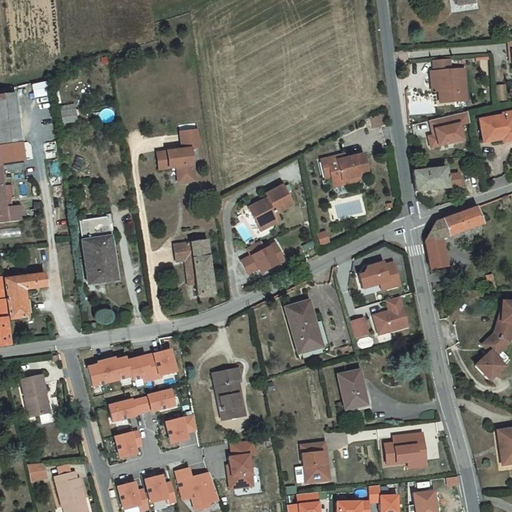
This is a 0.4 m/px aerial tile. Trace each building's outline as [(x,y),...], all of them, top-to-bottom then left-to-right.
[(511,39),(501,40),(504,55),(507,55),(508,71),(511,70),(511,39)] [(434,58),(435,69),(431,69),(433,84),(440,84),(440,89),(441,101),(457,99),(462,93),(460,78),(466,77),(465,66),(451,67),(450,57),(434,58)] [(462,93),(457,99),(468,98),(466,77),(460,78),(462,93)] [(0,99),(0,151),(18,148),(11,97),(0,99)] [(78,121),(76,109),(63,111),(64,123),(78,121)] [(482,142),(501,137),(499,133),(511,129),(511,115),(510,109),(499,112),(500,115),(477,121),(482,142)] [(465,111),(428,120),(431,130),(433,130),(434,135),(432,135),(427,136),(429,147),(461,139),(457,124),(468,121),(465,111)] [(374,128),(387,124),(384,114),(371,118),(374,128)] [(511,138),(511,129),(499,133),(501,137),(501,142),(511,138)] [(188,149),(155,153),(157,169),(174,167),(176,182),(192,180),(188,149)] [(335,159),(326,161),(330,179),(332,192),(343,189),(341,182),(356,179),(364,178),(361,158),(336,164),(335,159)] [(321,182),(330,179),(326,161),(318,163),(321,182)] [(2,166),(0,165),(0,225),(22,224),(21,207),(8,209),(2,166)] [(412,174),(415,190),(463,182),(461,170),(445,173),(443,165),(411,170),(412,174)] [(358,185),(356,179),(341,182),(343,189),(358,185)] [(291,205),(282,186),(265,195),(268,201),(259,205),(258,203),(248,209),(257,228),(266,223),(267,226),(278,219),(275,213),(291,205)] [(422,241),(428,269),(446,265),(440,236),(480,220),(474,205),(451,213),(433,219),(422,241)] [(114,273),(106,220),(77,225),(86,286),(101,284),(99,274),(114,273)] [(290,236),(281,240),(289,259),(298,255),(290,236)] [(258,243),(245,250),(250,258),(239,264),(246,276),(256,270),(259,275),(276,266),(272,259),(275,258),(270,248),(263,251),(258,243)] [(176,265),(183,263),(193,262),(193,288),(196,297),(213,294),(208,244),(176,249),(176,265)] [(274,245),(270,248),(275,258),(272,259),(276,266),(283,262),(274,245)] [(186,289),(193,288),(193,262),(183,263),(186,289)] [(399,284),(392,262),(382,265),(381,262),(365,266),(361,273),(357,275),(361,288),(378,283),(386,281),(388,288),(399,284)] [(45,286),(44,273),(6,280),(11,319),(27,316),(24,289),(45,286)] [(115,282),(114,273),(99,274),(101,284),(115,282)] [(386,281),(378,283),(380,290),(388,288),(386,281)] [(387,310),(371,315),(377,334),(406,326),(397,296),(384,300),(387,310)] [(319,343),(306,298),(283,305),(297,351),(319,343)] [(491,379),(511,359),(503,350),(510,344),(511,335),(511,334),(511,298),(501,298),(500,310),(496,311),(496,331),(484,344),(490,351),(476,363),(491,379)] [(361,318),(347,322),(352,337),(366,333),(361,318)] [(160,373),(161,375),(176,371),(171,350),(127,361),(126,358),(114,361),(114,359),(96,363),(97,365),(86,368),(91,387),(130,377),(131,381),(141,378),(142,382),(153,380),(152,375),(160,373)] [(241,384),(238,367),(214,372),(219,397),(217,398),(219,411),(220,411),(226,410),(227,419),(243,416),(237,385),(241,384)] [(44,392),(40,375),(20,380),(29,417),(46,413),(41,393),(44,392)] [(366,405),(360,375),(340,380),(346,409),(366,405)] [(150,410),(150,412),(173,406),(169,391),(107,406),(111,422),(134,416),(134,414),(150,410)] [(44,392),(41,393),(46,413),(50,412),(44,392)] [(186,439),(184,433),(195,431),(191,415),(164,422),(169,444),(186,439)] [(511,422),(497,425),(502,461),(511,459),(511,422)] [(137,430),(113,437),(119,458),(134,454),(133,448),(141,445),(137,430)] [(424,461),(425,461),(422,435),(393,438),(394,444),(384,445),(386,465),(408,463),(424,461)] [(254,454),(252,439),(229,442),(231,456),(227,457),(228,464),(230,476),(227,476),(228,488),(251,485),(247,455),(254,454)] [(321,453),(325,452),(324,444),(300,446),(302,467),(304,483),(328,481),(327,471),(323,471),(321,453)] [(43,462),(27,465),(31,480),(47,477),(43,462)] [(57,467),(59,475),(69,473),(67,464),(57,467)] [(304,483),(302,467),(294,468),(296,484),(304,483)] [(182,500),(190,498),(192,507),(207,503),(218,500),(209,473),(189,478),(186,478),(184,469),(174,472),(182,500)] [(74,478),(73,472),(69,473),(59,475),(54,477),(61,507),(66,506),(67,511),(85,511),(77,478),(74,478)] [(150,504),(166,499),(167,504),(175,502),(170,483),(162,485),(160,476),(144,480),(150,504)] [(143,490),(135,492),(133,483),(116,487),(122,511),(138,507),(139,511),(147,509),(143,490)] [(397,511),(398,496),(380,496),(380,487),(369,487),(370,503),(370,504),(380,504),(379,511),(397,511)] [(318,511),(317,491),(296,494),(297,505),(287,506),(288,511),(318,511)] [(436,511),(434,493),(414,496),(416,510),(409,511),(436,511)] [(361,503),(336,503),(336,511),(369,511),(370,504),(370,503),(361,503)]
